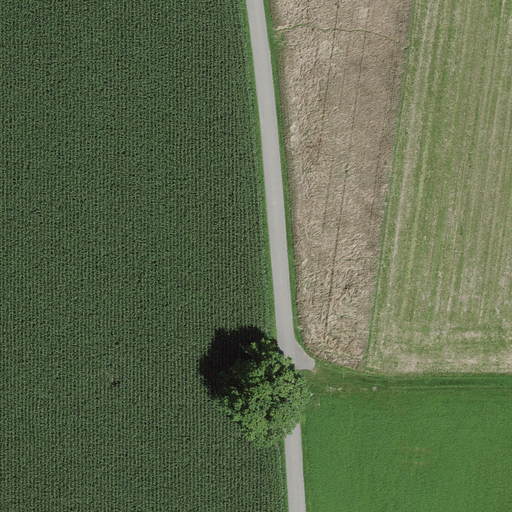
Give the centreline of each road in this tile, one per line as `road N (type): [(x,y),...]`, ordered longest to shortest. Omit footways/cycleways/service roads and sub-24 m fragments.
road 1 (residential): [(260,0),(297,511)]
road 2 (track): [(285,349),(313,368),(367,380),(511,385)]
